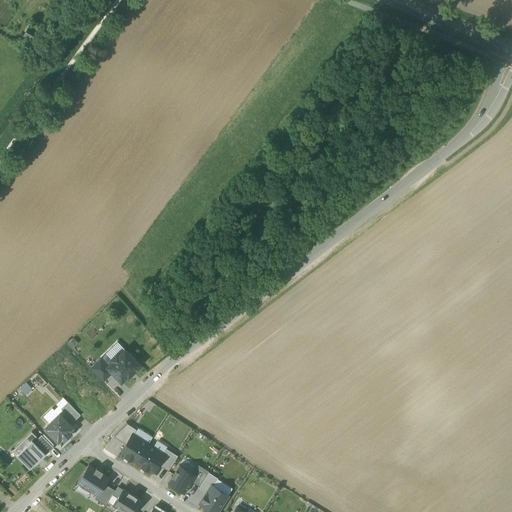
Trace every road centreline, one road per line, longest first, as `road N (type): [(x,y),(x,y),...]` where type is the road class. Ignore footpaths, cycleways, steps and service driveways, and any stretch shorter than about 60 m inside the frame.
road 1 (residential): [(511,51),(460,134),(80,443)]
road 2 (secondary): [(511,50),(379,0)]
road 3 (residential): [(80,443),(188,511)]
